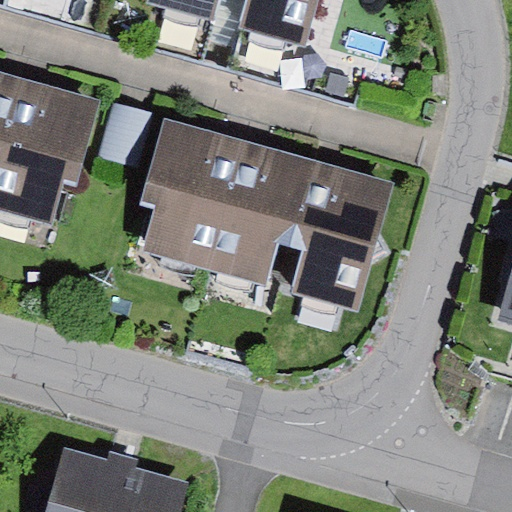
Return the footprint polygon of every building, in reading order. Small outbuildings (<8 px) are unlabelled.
[(78,0),(7,0),(5,9),(71,27),(78,0)] [(148,5),(131,0),(78,0),(71,27),(137,45),(148,5)] [(149,0),(148,5),(213,22),(218,0),(149,0)] [(247,0),(238,35),(304,53),(321,0),(247,0)] [(202,62),(213,22),(148,5),(137,45),(202,62)] [(304,53),(238,35),(228,69),(294,88),(304,53)] [(0,195),(30,82),(0,73),(0,195)] [(104,102),(30,82),(0,195),(0,211),(52,226),(63,187),(80,191),(104,102)] [(155,116),(113,105),(98,159),(141,171),(155,116)] [(243,143),(166,122),(142,207),(155,211),(142,254),(208,274),(243,143)] [(313,162),(243,143),(208,274),(266,289),(277,248),(289,252),(313,162)] [(394,184),(313,162),(289,252),(302,255),(291,297),(359,315),(372,267),(393,255),(380,233),(394,184)] [(511,247),(502,283),(511,286),(501,321),(511,324),(511,247)] [(107,463),(65,451),(48,511),(181,511),(189,486),(137,471),(140,461),(123,456),(109,452),(107,463)]
